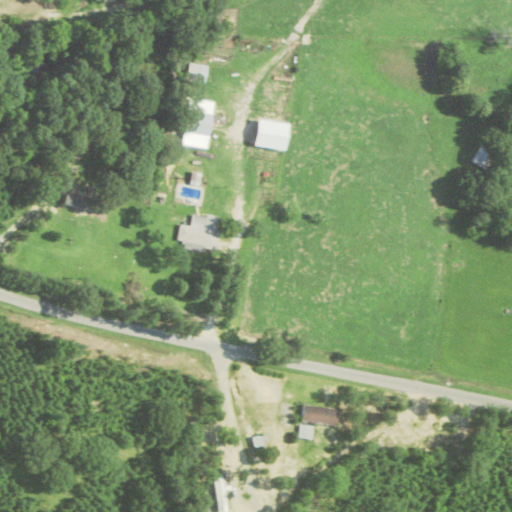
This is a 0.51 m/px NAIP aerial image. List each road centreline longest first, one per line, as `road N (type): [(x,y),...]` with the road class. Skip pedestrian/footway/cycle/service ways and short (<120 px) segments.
road 1 (residential): [(0,290),(67,317),(217,351),(511,405)]
road 2 (residential): [(255,506),(424,391)]
road 3 (residential): [(256,511),(217,351)]
